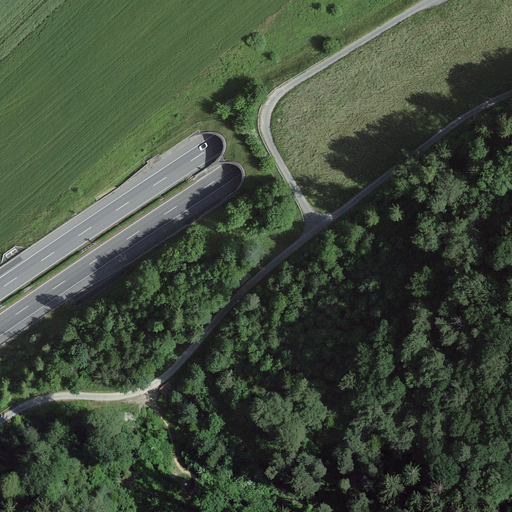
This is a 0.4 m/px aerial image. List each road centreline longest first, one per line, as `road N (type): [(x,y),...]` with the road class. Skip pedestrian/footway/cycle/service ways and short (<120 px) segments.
road 1 (motorway): [(0,325),(236,166),(511,0)]
road 2 (motorway): [(447,0),(0,289)]
road 3 (track): [(318,228),(466,116),(511,93)]
road 4 (track): [(109,396),(66,421),(0,495)]
